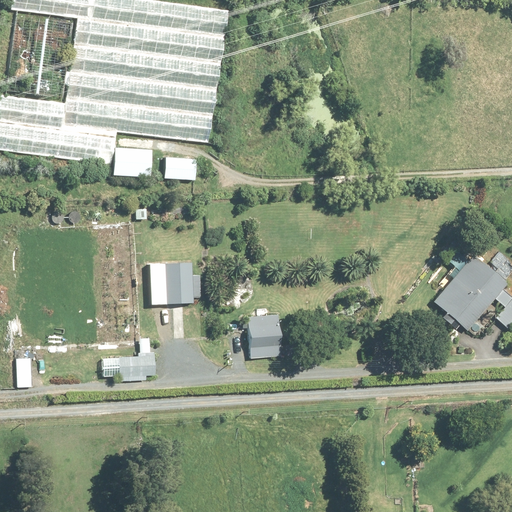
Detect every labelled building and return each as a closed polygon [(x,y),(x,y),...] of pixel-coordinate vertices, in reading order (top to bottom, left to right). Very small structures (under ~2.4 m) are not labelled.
[(151,149),(107,147),(105,174),(149,176),(151,149)] [(198,158),(159,156),(158,178),(196,180),(198,158)] [(469,254),(463,260),(458,255),(443,273),(448,278),(428,301),(438,310),(434,315),(446,325),(450,320),(462,331),(490,299),(499,306),(490,317),(504,329),(511,318),(511,300),(499,289),(503,283),(469,254)] [(189,303),(189,298),(198,298),(198,274),(189,274),(188,261),(158,262),(159,304),(189,303)] [(273,315),(243,318),(245,359),(276,356),(273,315)] [(143,380),(143,375),(152,375),(151,350),(148,351),(147,337),(137,338),(138,343),(138,352),(134,353),(134,356),(96,357),(97,376),(111,376),(112,382),(143,380)] [(28,357),(11,358),(12,388),(29,387),(28,357)]
